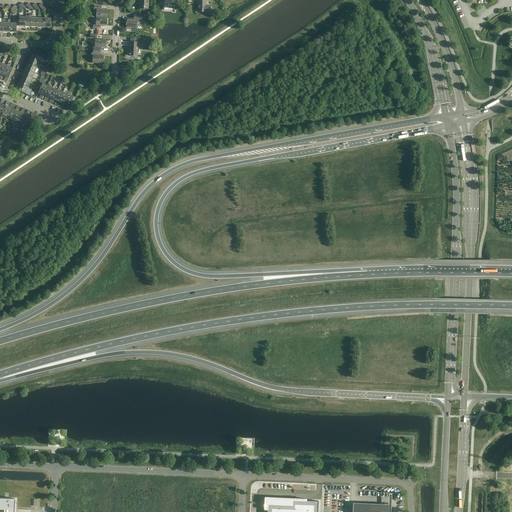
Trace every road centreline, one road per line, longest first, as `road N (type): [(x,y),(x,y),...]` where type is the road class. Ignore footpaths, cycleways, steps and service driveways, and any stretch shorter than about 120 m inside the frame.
road 1 (motorway): [(366,274),(189,272),(161,247),(162,197),(207,169),(447,126)]
road 2 (motorway): [(446,117),(183,164),(142,194),(69,291),(0,329)]
road 3 (motorway): [(0,374),(138,337),(288,313),(511,305)]
road 4 (motorway): [(0,377),(140,351),(193,358),(277,388),(447,397)]
road 5 (motorway): [(366,274),(183,296),(0,341)]
road 6 (primary): [(463,396),(472,216),(463,122)]
road 7 (primary): [(447,126),(456,184),(447,397)]
road 8 (unclassified): [(243,474),(404,482),(411,511)]
road 9 (unclassified): [(55,466),(243,474)]
road 10 (motorway): [(511,273),(366,274)]
road 11 (secondary): [(407,0),(428,40),(446,117)]
road 12 (secondary): [(462,114),(452,65),(422,0)]
